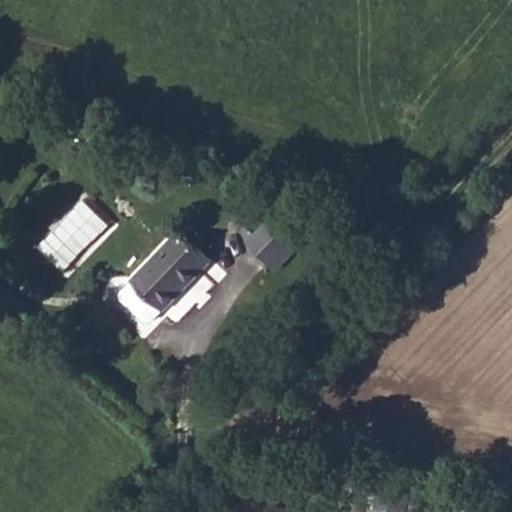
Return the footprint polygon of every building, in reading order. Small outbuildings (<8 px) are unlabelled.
[(123,201),(96,177),(51,226),(78,250),(123,201)] [(262,215),(287,239),(319,203),(296,181),(262,215)] [(319,203),(287,239),(293,244),(325,210),(319,203)] [(45,225),(55,215),(44,205),(34,215),(45,225)] [(192,205),(142,258),(143,259),(175,290),(177,292),(226,237),(213,224),(221,215),(213,207),(204,214),(192,205)] [(175,290),(143,259),(132,271),(132,277),(158,302),(165,301),(175,290)] [(417,511),(429,511),(435,474),(408,469),(402,509),(417,511)] [(511,511),(511,476),(498,474),(491,511),(511,511)]
